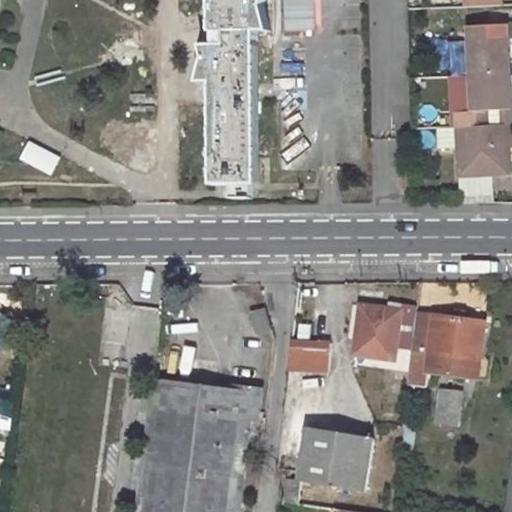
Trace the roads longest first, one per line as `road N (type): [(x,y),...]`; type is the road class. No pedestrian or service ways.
road 1 (unclassified): [(0,242),(394,239)]
road 2 (residential): [(392,0),(394,239)]
road 3 (unknown): [(261,511),(279,356)]
